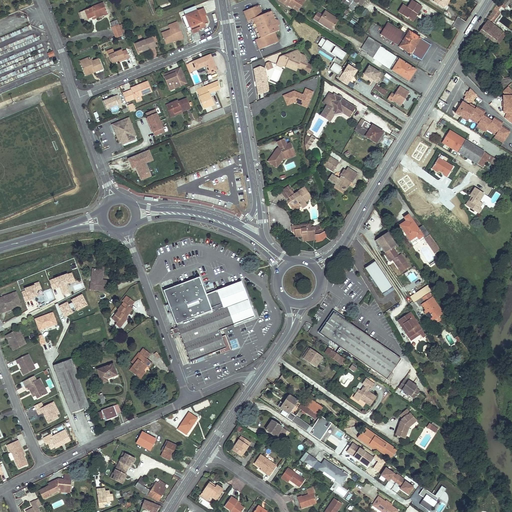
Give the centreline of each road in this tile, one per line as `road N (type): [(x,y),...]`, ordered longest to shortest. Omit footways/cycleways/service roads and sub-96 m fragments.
road 1 (secondary): [(337,249),(489,0)]
road 2 (tertiary): [(228,40),(257,202)]
road 3 (residential): [(76,98),(228,40)]
road 4 (residential): [(187,399),(44,467)]
road 5 (residential): [(132,251),(187,399)]
